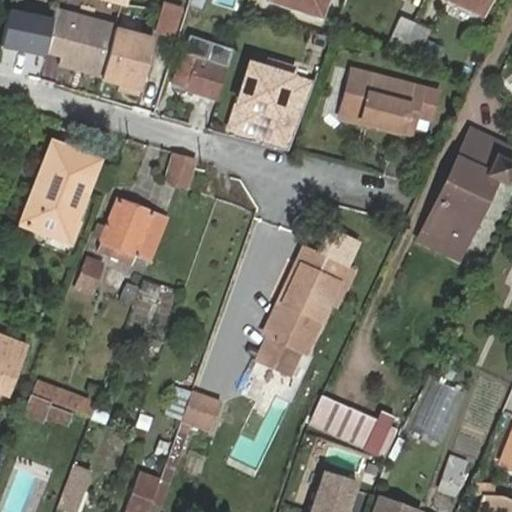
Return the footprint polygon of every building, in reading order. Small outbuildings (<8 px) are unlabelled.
[(314,18),(319,0),(264,0),(263,2),(314,18)] [(482,0),(451,0),(478,11),(482,0)] [(181,7),(162,2),(158,13),(156,19),(152,31),(171,37),(181,7)] [(112,28),(113,25),(51,12),(49,22),(42,54),(57,57),(55,67),(98,76),(112,28)] [(49,22),(6,13),(0,40),(0,48),(42,58),(42,54),(49,22)] [(132,93),(150,39),(112,28),(98,76),(98,78),(123,86),(122,90),(132,93)] [(387,47),(398,52),(404,38),(392,33),(387,47)] [(404,38),(398,52),(413,57),(418,43),(404,38)] [(224,69),(230,50),(209,44),(203,62),(224,69)] [(214,100),(224,69),(203,62),(179,54),(172,78),(185,83),(183,90),(214,100)] [(287,152),(312,84),(290,77),(292,69),(268,61),(265,70),(249,65),(230,127),(254,134),(255,129),(265,132),(261,144),(287,152)] [(435,90),(349,70),(338,115),(360,121),(373,124),(409,133),(413,114),(429,117),(435,90)] [(183,90),(185,83),(172,78),(169,88),(182,92),(183,90)] [(16,139),(30,145),(39,123),(24,117),(16,139)] [(494,178),(504,182),(511,165),(511,162),(503,159),(508,147),(468,130),(421,231),(442,241),(449,227),(467,236),(494,178)] [(52,147),(21,225),(66,243),(72,229),(98,165),(52,147)] [(178,186),(186,189),(194,164),(175,157),(166,182),(178,186)] [(143,241),(155,246),(166,219),(118,203),(99,253),(133,267),(143,241)] [(66,243),(21,225),(16,238),(69,259),(79,232),(72,229),(66,243)] [(459,256),(467,236),(449,227),(442,241),(421,231),(417,238),(459,256)] [(284,304),(279,302),(264,335),(266,337),(255,359),(292,376),(302,352),(307,354),(330,302),(338,283),(326,278),(333,263),(302,249),(295,266),(300,269),(284,304)] [(88,261),(82,276),(97,282),(102,267),(88,261)] [(338,283),(330,302),(337,305),(351,271),(333,263),(326,278),(338,283)] [(295,266),(279,302),(284,304),(300,269),(295,266)] [(126,289),(122,300),(132,304),(136,293),(126,289)] [(26,352),(0,341),(0,392),(9,396),(26,352)] [(442,442),(462,389),(429,377),(409,430),(442,442)] [(78,415),(83,403),(36,384),(31,398),(78,415)] [(216,400),(193,391),(182,420),(206,428),(216,400)] [(0,399),(6,403),(9,396),(0,392),(0,399)] [(397,431),(324,397),(312,426),(384,459),(397,431)] [(78,415),(90,419),(94,407),(83,403),(78,415)] [(48,408),(43,419),(66,427),(71,416),(48,408)] [(511,470),(511,439),(501,466),(511,470)] [(446,470),(442,483),(457,488),(462,475),(446,470)] [(74,511),(88,477),(72,471),(57,511),(74,511)] [(347,511),(357,486),(322,474),(309,511),(347,511)] [(493,499),(493,488),(472,487),(472,498),(480,498),(493,499)] [(481,511),(510,511),(511,508),(511,504),(499,499),(493,499),(480,498),(476,510),(481,511)] [(410,511),(379,501),(375,511),(410,511)]
